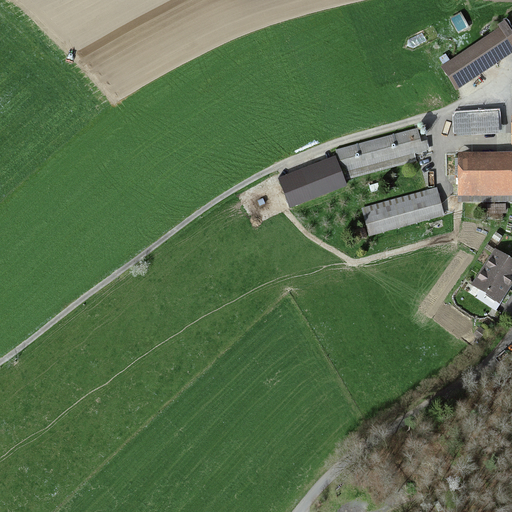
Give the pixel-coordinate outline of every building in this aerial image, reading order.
[(439,68),(455,91),(511,53),(511,44),(500,27),(439,68)] [(454,115),(455,135),(497,133),(496,113),(454,115)] [(336,149),(344,180),(419,161),(417,152),(428,149),(425,139),(418,141),(414,129),(336,149)] [(511,159),(458,160),(458,202),(488,202),(488,189),(511,188),(511,159)] [(279,183),(289,209),(345,187),(335,161),(279,183)] [(361,209),(369,238),(444,218),(437,189),(361,209)] [(507,211),(506,205),(487,206),(487,213),(507,211)] [(364,230),(357,232),(359,238),(366,237),(364,230)] [(511,270),(491,257),(469,291),(498,309),(511,288),(511,270)]
